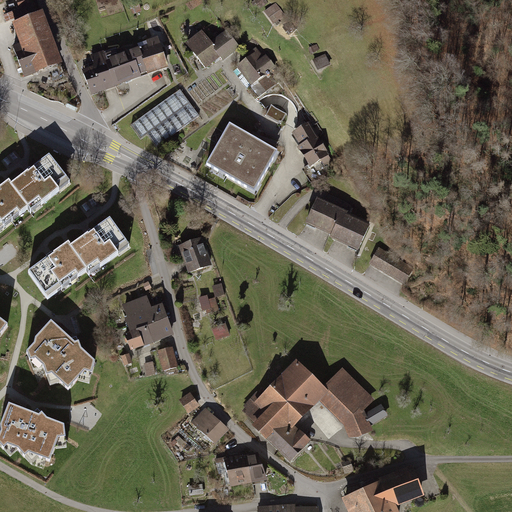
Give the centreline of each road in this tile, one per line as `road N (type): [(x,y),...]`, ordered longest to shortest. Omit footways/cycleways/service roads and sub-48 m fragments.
road 1 (secondary): [(137,164),(511,371)]
road 2 (residential): [(137,164),(193,374),(236,430),(319,494)]
road 3 (track): [(319,494),(429,459),(511,458)]
road 4 (residential): [(42,0),(88,106),(84,139)]
